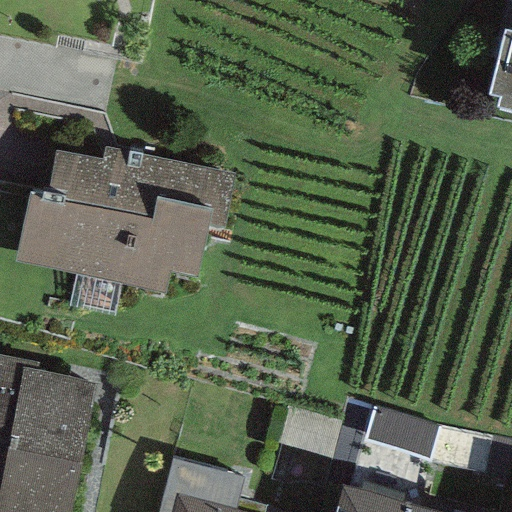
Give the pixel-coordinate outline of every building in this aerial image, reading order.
[(511,16),(505,14),(489,77),(498,79),(495,90),(511,93),(511,16)] [(233,169),(105,142),(103,154),(56,144),(49,179),(30,175),(13,256),(164,287),(170,262),(196,268),(203,234),(228,240),(241,178),(231,176),(233,169)] [(22,353),(0,349),(0,511),(67,511),(94,375),(21,361),(22,353)] [(243,471),(172,453),(156,511),(278,511),(235,501),(243,471)] [(487,511),(341,472),(330,511),(487,511)]
